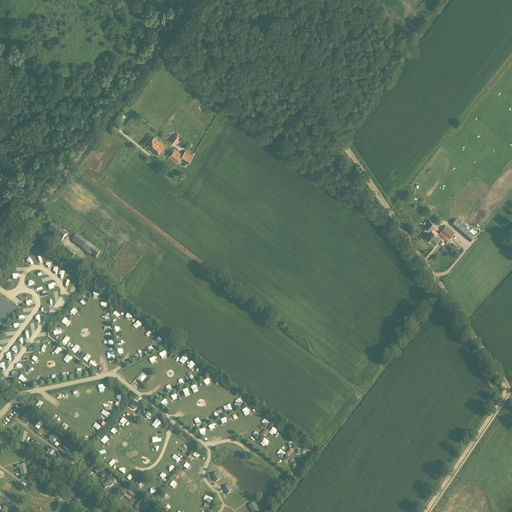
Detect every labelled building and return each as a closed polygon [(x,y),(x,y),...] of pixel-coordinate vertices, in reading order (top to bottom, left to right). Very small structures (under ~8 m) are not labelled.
[(180,137),(175,134),(170,140),(175,144),(180,137)] [(164,145),(154,137),(147,146),(157,155),(164,145)] [(168,157),(176,163),(182,155),(175,149),(168,157)] [(185,150),(180,159),(188,164),(193,155),(185,150)] [(456,219),(450,225),(470,241),(475,235),(456,219)] [(429,220),(423,226),(429,231),(425,237),(430,242),(431,241),(434,244),(439,238),(436,235),(431,230),(435,225),(429,220)] [(56,238),(57,239),(61,235),(59,234),(61,231),(53,224),(48,231),(56,237),(56,238)] [(446,225),(438,234),(447,241),(454,233),(446,225)] [(61,235),(57,239),(61,242),(67,234),(62,230),(61,231),(59,234),(61,235)] [(77,234),(71,241),(91,255),(96,258),(100,251),(77,234)] [(72,259),(86,272),(87,271),(89,273),(93,268),(76,254),(72,250),(71,251),(66,246),(62,251),(65,253),(65,254),(71,260),(72,259)] [(58,271),(54,277),(61,282),(65,276),(58,271)] [(69,283),(66,286),(72,292),(75,288),(69,283)] [(142,383),(147,376),(143,373),(138,379),(142,383)] [(24,421),(30,413),(27,411),(21,418),(24,421)] [(149,414),(145,418),(149,422),(153,417),(149,414)] [(156,428),(160,423),(156,419),(152,424),(156,428)] [(48,440),(52,443),(55,439),(59,442),(62,438),(54,433),(48,440)] [(180,437),(174,443),(178,446),(184,441),(180,437)] [(263,439),(260,444),(266,448),(269,444),(263,439)] [(38,440),(29,446),(32,452),(42,447),(38,440)] [(151,445),(154,453),(160,451),(157,444),(151,445)] [(58,455),(48,447),(42,455),(52,463),(58,455)] [(179,464),(182,460),(176,456),(173,460),(179,464)] [(294,470),(299,467),(294,459),(289,462),(294,470)] [(19,465),(22,476),(28,475),(25,464),(19,465)] [(167,468),(172,472),(175,468),(170,464),(167,468)] [(216,466),(211,479),(216,481),(221,468),(216,466)] [(30,482),(40,474),(37,470),(27,478),(30,482)] [(163,484),(167,480),(161,475),(158,479),(163,484)] [(227,489),(233,477),(228,475),(222,487),(227,489)] [(110,479),(100,487),(103,491),(113,483),(110,479)] [(127,487),(121,493),(131,501),(136,495),(127,487)] [(258,511),(254,502),(249,505),(252,511),(258,511)]
